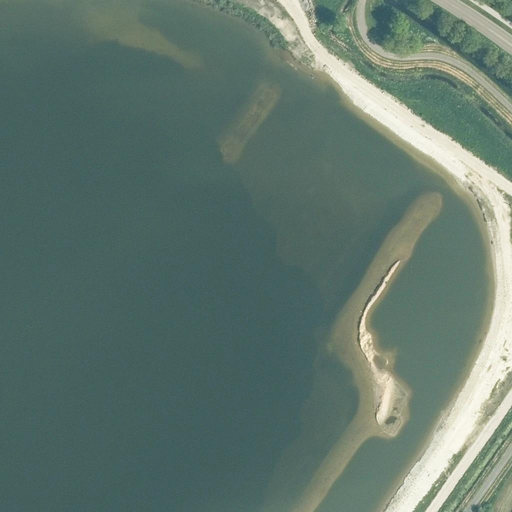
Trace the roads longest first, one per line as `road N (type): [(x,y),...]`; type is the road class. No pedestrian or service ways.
road 1 (track): [(288,0),(319,51),(511,188)]
road 2 (unclassified): [(362,0),(357,18),(382,54),(467,67),(511,109)]
road 3 (track): [(511,396),(429,511)]
